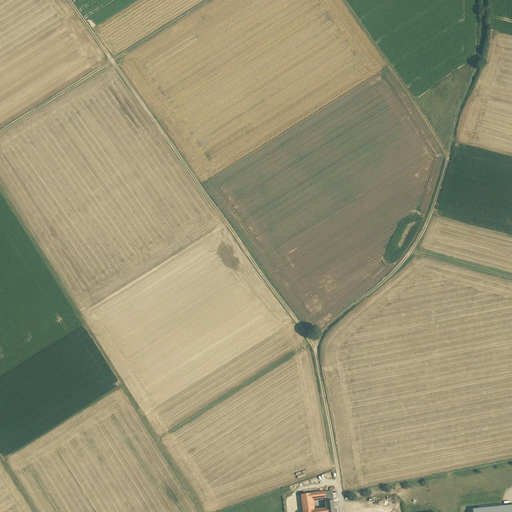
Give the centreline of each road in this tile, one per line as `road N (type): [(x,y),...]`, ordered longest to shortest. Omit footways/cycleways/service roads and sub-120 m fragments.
road 1 (track): [(0,131),(112,60),(314,346)]
road 2 (track): [(485,0),(479,64),(428,220),(400,265),(314,346)]
road 3 (track): [(0,187),(202,511)]
road 4 (track): [(211,0),(112,60),(68,0)]
road 5 (track): [(448,156),(343,0)]
road 6 (track): [(156,438),(311,341)]
road 7 (track): [(314,346),(341,511)]
